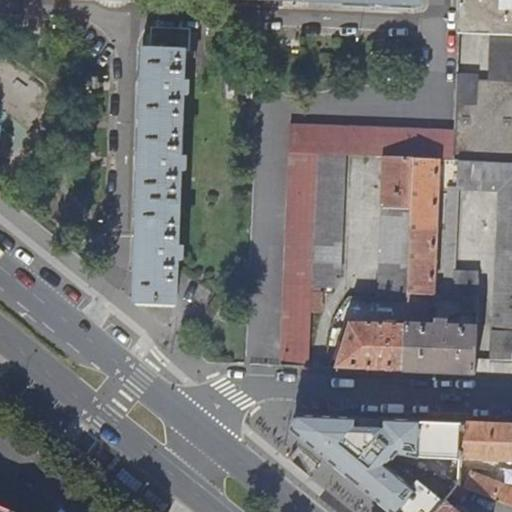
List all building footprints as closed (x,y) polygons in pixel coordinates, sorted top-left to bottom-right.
[(511,0),(461,0),(460,28),(511,30),(511,0)] [(152,49),(186,52),(198,53),(198,45),(192,45),(192,28),(153,26),(152,49)] [(460,160),(511,162),(511,38),(492,38),(491,83),(458,81),(456,132),(455,160),(460,160)] [(186,52),(152,49),(146,48),(137,302),(176,304),(177,272),(178,259),(183,259),(183,244),(178,244),(181,172),(185,172),(186,157),(181,157),(183,95),(189,96),(189,82),(184,82),(184,70),(186,52)] [(254,84),(230,83),(230,100),(254,101),(254,100),(254,84)] [(346,156),(386,158),(415,159),(440,160),(455,160),(456,132),(292,125),(281,366),(309,367),(312,286),(318,154),(346,156)] [(346,156),(319,155),(314,286),(335,287),(336,274),(341,275),(346,156)] [(408,309),(415,159),(386,158),(381,308),(408,309)] [(408,309),(408,325),(406,370),(475,374),(477,327),(448,326),(448,322),(436,322),(436,326),(427,325),(428,295),(435,296),(440,160),(415,159),(408,309)] [(511,162),(460,160),(459,178),(459,188),(500,190),(496,289),(502,289),(501,330),(492,330),(491,359),(511,359),(511,162)] [(445,295),(455,295),(456,271),(459,188),(459,178),(449,178),(445,295)] [(455,295),(465,296),(467,296),(468,271),(456,271),(455,295)] [(478,313),(478,296),(467,296),(465,296),(465,312),(478,313)] [(336,368),(406,370),(408,325),(350,322),(336,368)] [(298,417),(293,430),(392,511),(440,511),(447,505),(421,484),(411,495),(383,472),(398,454),(420,457),(463,459),(464,423),(298,417)] [(463,459),(511,460),(511,425),(464,423),(463,459)] [(472,473),(467,489),(482,494),(497,500),(502,484),(472,473)] [(511,487),(502,484),(497,500),(507,503),(511,489),(511,487)] [(478,505),(482,494),(467,489),(462,487),(454,496),(478,505)]
